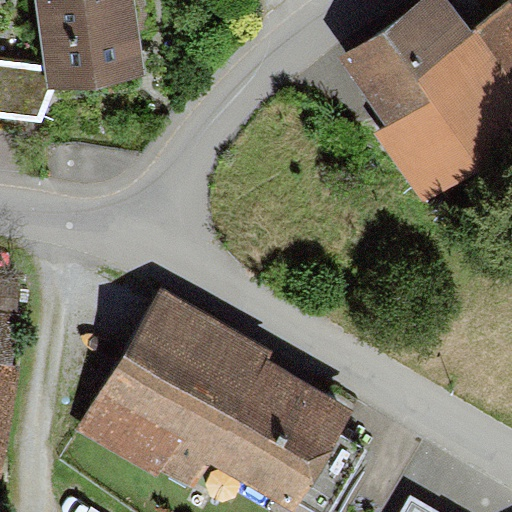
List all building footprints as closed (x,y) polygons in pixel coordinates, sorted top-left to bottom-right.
[(134,0),(36,0),(47,66),(50,88),(57,87),(145,74),(134,0)] [(377,136),(438,217),(511,162),(511,6),(474,35),(448,0),(420,0),(338,61),(388,128),(377,136)] [(50,88),(47,66),(0,60),(0,117),(41,121),(57,87),(50,88)] [(0,499),(22,367),(12,364),(23,283),(0,280),(0,499)] [(163,290),(80,430),(158,475),(164,466),(195,485),(209,462),(294,511),(299,502),(315,511),(330,511),(367,450),(340,434),(354,410),(268,360),(272,354),(163,290)] [(437,511),(412,498),(403,511),(437,511)]
